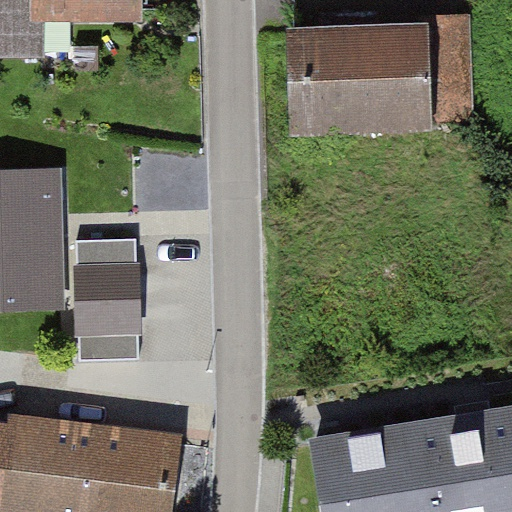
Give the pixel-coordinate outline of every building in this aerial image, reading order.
[(0,0),(0,64),(31,65),(31,0),(0,0)] [(41,0),(42,33),(146,31),(145,0),(41,0)] [(293,40),(297,149),(449,144),(445,34),(293,40)] [(0,306),(60,305),(56,174),(0,175),(0,306)] [(137,239),(78,241),(81,362),(141,360),(137,239)] [(511,511),(511,411),(319,443),(330,511),(511,511)] [(166,511),(175,443),(16,422),(15,435),(0,432),(0,511),(7,511),(166,511)]
